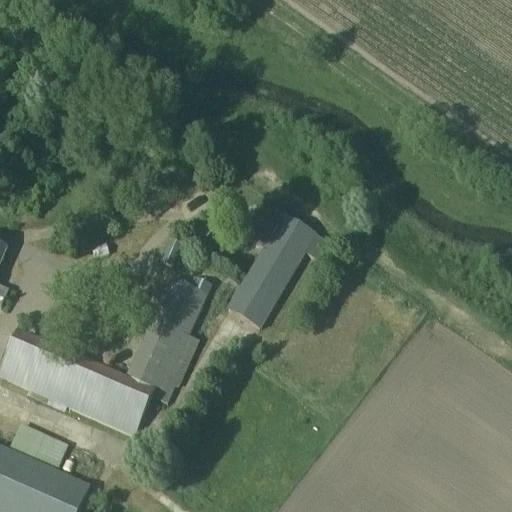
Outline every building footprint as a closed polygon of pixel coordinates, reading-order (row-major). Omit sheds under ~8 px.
[(265,252),(267,248),(271,250),(287,221),(264,208),(245,240),(265,252)] [(287,221),(271,250),(267,248),(265,252),(228,314),(259,332),(315,238),(287,221)] [(79,511),(89,490),(0,450),(0,311),(1,312),(9,294),(0,289),(0,268),(7,254),(0,250),(0,511),(79,511)] [(87,278),(73,304),(107,322),(110,316),(125,324),(134,306),(136,304),(87,278)] [(190,291),(171,282),(125,382),(17,335),(0,372),(0,379),(134,440),(152,400),(168,407),(175,390),(178,392),(199,345),(188,340),(211,288),(194,281),(190,291)]
